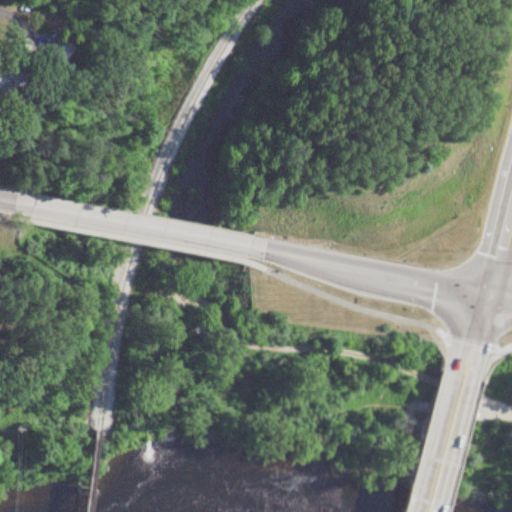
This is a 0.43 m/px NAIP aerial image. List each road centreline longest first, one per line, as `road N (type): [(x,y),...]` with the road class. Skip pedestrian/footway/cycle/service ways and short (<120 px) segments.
road 1 (secondary): [(264,250),(7,201)]
road 2 (secondary): [(482,300),(264,250)]
road 3 (track): [(445,400),(332,416),(254,408)]
road 4 (primary): [(424,511),(465,371)]
